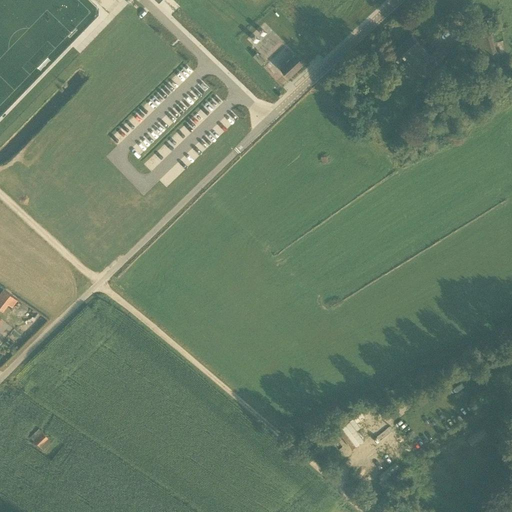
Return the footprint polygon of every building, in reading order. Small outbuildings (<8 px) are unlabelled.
[(412,34),(391,54),(399,62),(405,55),(423,75),(448,52),(440,44),(429,54),(425,48),(413,36),(413,35),(412,34)] [(489,35),(481,38),(486,54),(494,52),(489,35)] [(289,77),(303,63),(295,54),(281,68),(289,77)] [(277,71),(273,74),(281,83),(285,80),(277,71)] [(270,82),(256,96),(261,101),(275,87),(270,82)] [(213,134),(217,139),(238,117),(231,110),(211,131),(214,133),(213,134)] [(3,288),(0,292),(0,308),(3,311),(8,304),(12,307),(18,300),(14,297),(3,288)] [(511,394),(502,395),(504,411),(506,411),(506,413),(511,413),(511,410),(511,394)] [(365,420),(360,424),(369,434),(374,430),(365,420)] [(474,446),(489,434),(483,426),(468,438),(474,446)] [(42,432),(34,440),(40,446),(48,437),(42,432)] [(347,432),(337,439),(340,444),(350,436),(347,432)] [(347,455),(357,445),(352,441),(342,450),(347,455)]
